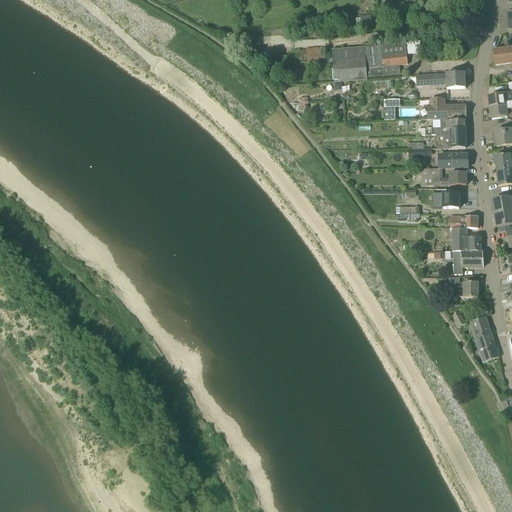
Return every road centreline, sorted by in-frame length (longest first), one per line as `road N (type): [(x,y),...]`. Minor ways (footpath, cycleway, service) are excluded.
road 1 (unclassified): [(81,0),(198,97),(282,181),(363,294),(483,511)]
road 2 (residential): [(511,381),(475,126),(493,0)]
